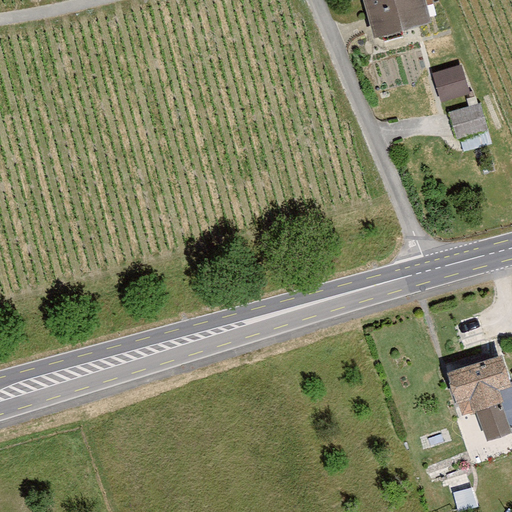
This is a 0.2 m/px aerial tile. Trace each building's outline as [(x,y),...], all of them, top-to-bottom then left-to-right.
[(363,0),(374,41),(432,25),(425,0),(363,0)] [(442,104),(471,95),(461,65),(432,74),(442,104)] [(481,104),(450,114),(457,140),(489,130),(481,104)] [(511,382),(510,383),(501,357),(445,375),(455,408),(459,406),(463,419),(478,414),(487,443),(511,435),(511,432),(510,427),(511,426),(511,382)] [(473,511),(478,510),(470,491),(455,496),(460,511),(473,511)]
